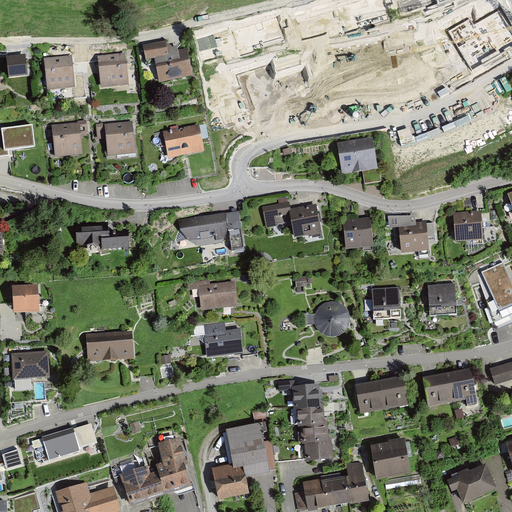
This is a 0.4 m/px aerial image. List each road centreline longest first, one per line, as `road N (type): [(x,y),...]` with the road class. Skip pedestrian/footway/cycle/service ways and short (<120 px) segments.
road 1 (residential): [(0,438),(206,382),(511,344)]
road 2 (residential): [(511,64),(402,119),(247,150),(239,162),(241,192)]
road 3 (track): [(307,0),(150,35),(0,42)]
road 4 (residential): [(511,180),(420,206),(323,188),(241,192)]
road 5 (residential): [(241,192),(142,205),(0,179)]
